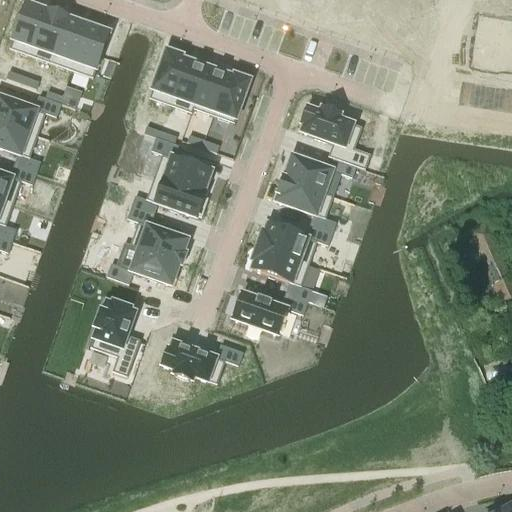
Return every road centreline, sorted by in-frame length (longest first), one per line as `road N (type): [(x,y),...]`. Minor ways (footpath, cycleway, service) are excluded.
road 1 (residential): [(288,69),(197,328)]
road 2 (residential): [(427,106),(288,69)]
